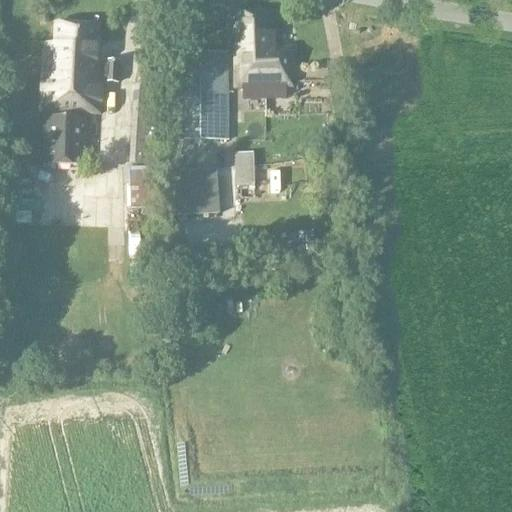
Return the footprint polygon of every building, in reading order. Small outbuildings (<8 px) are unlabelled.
[(235,89),(290,88),(290,48),(273,48),(272,15),(235,15),(235,89)] [(39,113),(99,116),(100,81),(104,81),(104,84),(117,84),(118,64),(105,63),(105,66),(101,66),(101,63),(90,62),(91,50),(95,50),(96,27),(54,25),(53,46),(42,46),(40,85),(43,85),(43,94),(40,94),(39,113)] [(181,55),(181,143),(228,143),(228,55),(181,55)] [(129,167),(150,168),(152,140),(158,140),(158,110),(153,110),(155,87),(133,85),(129,167)] [(41,119),(40,167),(85,169),(86,120),(41,119)] [(252,154),(235,155),(235,187),(254,187),(252,154)] [(166,219),(219,215),(216,171),(163,175),(166,219)] [(47,184),(64,185),(64,175),(47,174),(47,184)] [(59,202),(31,201),(31,215),(59,217),(59,202)] [(234,245),(179,249),(181,272),(236,268),(235,252),(235,251),(234,245)]
